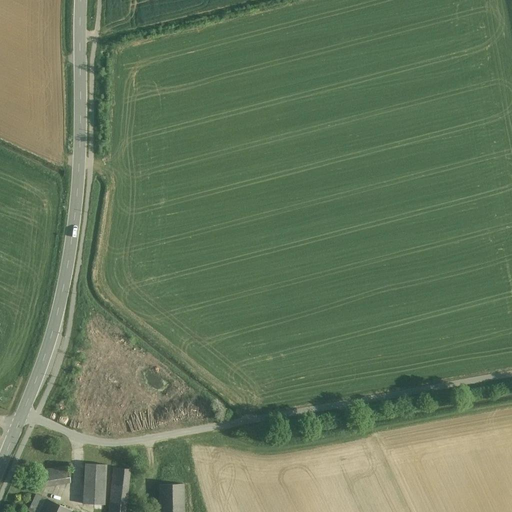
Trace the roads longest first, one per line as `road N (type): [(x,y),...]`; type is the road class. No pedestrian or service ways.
road 1 (unclassified): [(23,412),(114,444),(511,372)]
road 2 (secondary): [(81,0),(76,209),(61,303),(23,412)]
